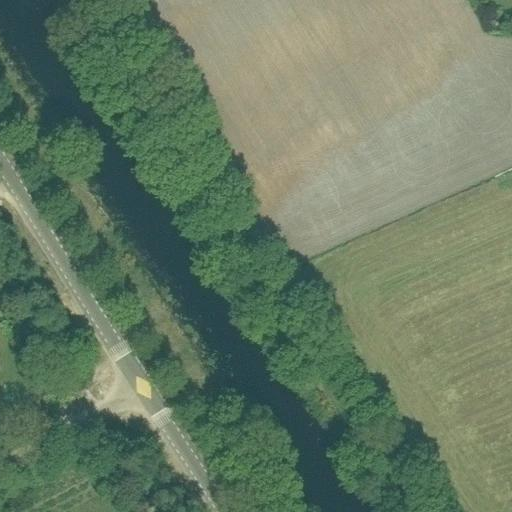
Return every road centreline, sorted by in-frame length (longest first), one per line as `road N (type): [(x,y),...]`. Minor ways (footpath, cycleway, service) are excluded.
road 1 (tertiary): [(137,389),(0,175)]
road 2 (unclassified): [(0,464),(137,389)]
road 3 (tertiary): [(220,511),(137,389)]
